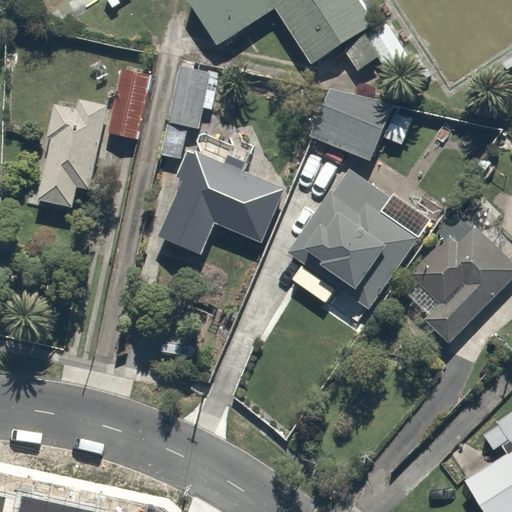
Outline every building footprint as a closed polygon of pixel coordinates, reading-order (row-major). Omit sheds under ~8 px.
[(189,0),(189,1),(216,45),(275,8),(311,64),(375,24),(359,0),(189,0)] [(235,76),(174,62),(152,152),(178,158),(185,126),(198,129),(202,111),(225,116),(235,76)] [(138,138),(152,76),(113,67),(105,104),(76,97),(73,112),(51,107),(30,197),(68,206),(72,185),(89,189),(102,130),(138,138)] [(323,81),(300,135),(367,162),(378,135),(401,144),(412,117),(323,81)] [(257,240),(283,186),(248,169),(253,159),(222,145),(216,157),(191,145),(150,234),(194,255),(212,218),(257,240)] [(364,314),(416,235),(378,209),(385,197),(339,166),(285,248),(342,286),(336,295),(364,314)] [(448,347),(511,270),(511,250),(489,231),(499,219),(478,202),(451,235),(443,228),(403,275),(432,299),(415,319),(448,347)] [(511,511),(511,402),(486,417),(504,448),(457,475),(478,511),(511,511)] [(0,511),(51,511),(46,494),(0,507),(0,511)]
